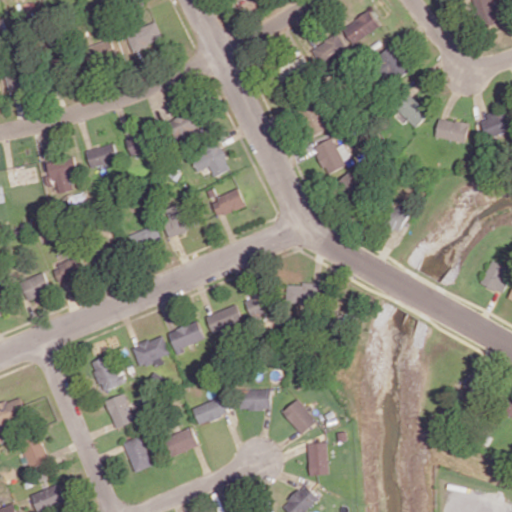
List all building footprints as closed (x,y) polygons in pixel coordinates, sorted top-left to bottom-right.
[(381,26),(371,9),(344,27),(354,44),(381,26)] [(133,49),(163,40),(158,22),(128,31),(133,49)] [(312,48),(321,64),(349,49),(340,32),(312,48)] [(87,48),(96,69),(125,56),(116,36),(87,48)] [(407,75),(406,48),(382,49),(383,76),(407,75)] [(29,70),(6,70),(6,89),(29,88),(29,70)] [(399,110),(419,126),(431,112),(411,96),(399,110)] [(310,130),(330,129),(329,106),(308,107),(310,130)] [(172,119),(182,142),(202,133),(191,110),(172,119)] [(483,116),(486,136),(511,131),(511,116),(511,112),(483,116)] [(470,122),(440,118),(438,137),(468,140),(470,122)] [(315,145),(329,174),(346,165),(333,137),(315,145)] [(87,149),(91,166),(119,160),(115,142),(87,149)] [(232,168),(221,144),(192,157),(198,170),(210,165),(215,176),(232,168)] [(59,192),(76,189),(74,180),(80,179),(76,155),(47,161),(50,175),(46,175),(48,184),(57,182),(59,192)] [(194,227),(182,202),(161,212),(173,236),(194,227)] [(403,230),(411,210),(396,204),(387,224),(403,230)] [(128,234),(134,253),(164,243),(158,225),(128,234)] [(60,283),(87,273),(80,255),(54,265),(60,283)] [(505,292),(511,274),(511,267),(492,260),(483,284),(505,292)] [(27,299),(52,291),(46,272),(21,279),(27,299)] [(321,283),(289,283),(289,302),(320,303),(321,283)] [(246,298),(255,318),(275,308),(266,289),(246,298)] [(207,316),(215,334),(245,321),(237,303),(207,316)] [(187,351),(185,347),(207,338),(199,319),(169,331),(178,354),(187,351)] [(171,353),(164,334),(133,345),(142,368),(164,360),(163,356),(171,353)] [(128,382),(124,373),(120,375),(110,354),(92,361),(104,391),(128,382)] [(469,394),(482,398),(489,379),(466,371),(462,383),(471,386),(469,394)] [(273,389),(242,388),(241,409),(272,409),(273,389)] [(137,420),(126,392),(106,400),(117,428),(137,420)] [(0,426),(29,416),(21,396),(0,403),(0,426)] [(200,423),(230,414),(224,397),(194,405),(200,423)] [(318,421),(300,398),(284,411),(303,434),(318,421)] [(173,456),(201,445),(193,426),(166,437),(173,456)] [(155,464),(142,434),(124,442),(137,472),(155,464)] [(30,467),(50,461),(42,437),(23,442),(30,467)] [(331,474),(329,441),(310,442),(311,475),(331,474)] [(41,511),(66,503),(60,483),(32,493),(38,511),(41,511)] [(290,511),(306,511),(321,498),(307,483),(284,505),(290,511)]
